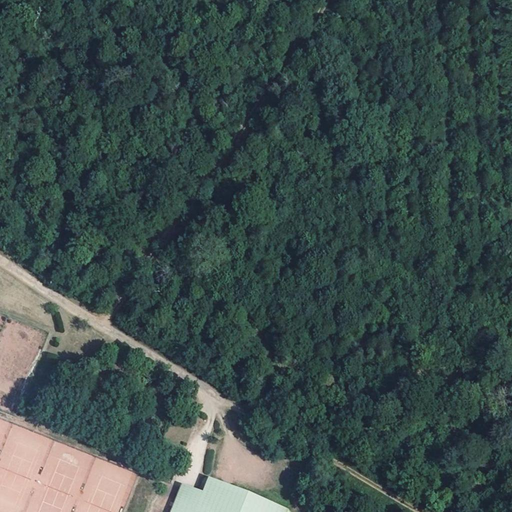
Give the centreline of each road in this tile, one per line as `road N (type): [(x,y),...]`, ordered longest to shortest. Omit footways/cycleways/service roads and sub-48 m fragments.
road 1 (track): [(103,328),(326,0)]
road 2 (track): [(336,462),(210,400)]
